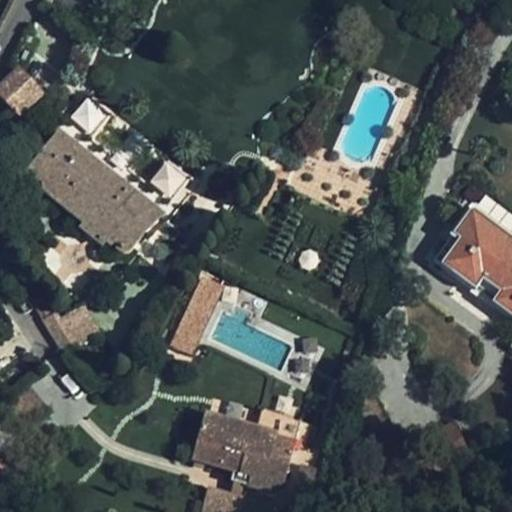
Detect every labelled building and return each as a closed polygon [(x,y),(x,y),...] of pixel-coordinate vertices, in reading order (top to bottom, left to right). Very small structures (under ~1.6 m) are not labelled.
[(66,0),(57,16),(86,31),(101,3),(95,0),(66,0)] [(27,31),(0,84),(0,101),(4,105),(14,116),(20,122),(42,103),(19,79),(40,37),(27,31)] [(86,103),(57,139),(161,221),(190,186),(166,166),(146,190),(91,146),(110,122),(86,103)] [(14,116),(4,105),(0,108),(0,111),(9,121),(14,116)] [(161,221),(57,139),(25,179),(86,228),(80,234),(103,251),(108,246),(112,249),(117,244),(120,247),(115,253),(115,258),(121,264),(128,261),(142,244),(163,259),(181,238),(161,221)] [(295,199),(288,213),(309,222),(303,236),(329,249),(335,234),(356,243),(362,230),(295,199)] [(511,225),(480,202),(431,268),(474,298),(477,293),(493,304),(489,309),(511,326),(511,349),(510,352),(511,353),(511,225)] [(309,222),(288,213),(265,264),(333,295),(356,243),(335,234),(329,249),(303,236),(309,222)] [(195,331),(212,297),(200,292),(184,326),(195,331)] [(31,305),(60,352),(74,344),(59,319),(45,296),(31,305)] [(59,319),(74,344),(77,350),(99,336),(81,306),(59,319)] [(184,326),(181,331),(193,337),(195,331),(184,326)] [(193,337),(181,331),(176,341),(196,351),(201,341),(193,337)] [(38,367),(29,355),(20,361),(30,373),(38,367)] [(25,386),(3,404),(22,428),(45,409),(25,386)] [(232,482),(245,485),(279,494),(299,421),(261,410),(254,433),(204,418),(192,461),(233,474),(231,481),(232,482)] [(470,456),(453,425),(411,448),(428,480),(470,456)] [(303,505),(313,469),(299,465),(289,501),(303,505)] [(229,495),(241,498),(245,485),(232,482),(229,495)] [(241,498),(229,495),(228,496),(206,489),(198,511),(274,511),(276,507),(241,498)] [(289,511),(301,511),(303,505),(289,501),(286,511),(289,511)]
